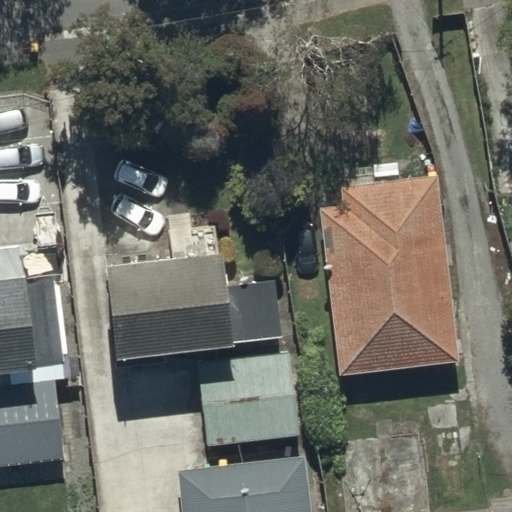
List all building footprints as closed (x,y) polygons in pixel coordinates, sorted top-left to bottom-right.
[(340,378),(459,364),(438,178),(342,189),(344,208),(321,211),(340,378)] [(119,366),(236,352),(235,346),(228,289),(224,258),(107,272),(119,366)] [(27,281),(0,283),(0,380),(38,376),(27,281)] [(235,346),(283,341),(276,284),(228,289),(235,346)] [(209,449),(300,438),(290,355),(198,366),(209,449)] [(0,469),(65,462),(57,383),(0,389),(0,469)] [(425,426),(337,431),(342,511),(383,511),(431,509),(425,426)] [(313,511),(308,458),(179,472),(183,511),(313,511)]
